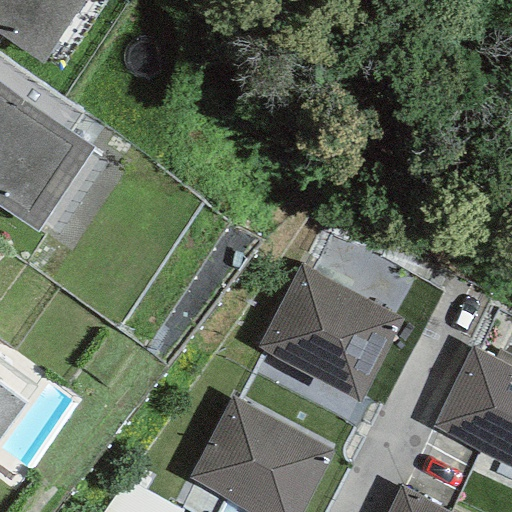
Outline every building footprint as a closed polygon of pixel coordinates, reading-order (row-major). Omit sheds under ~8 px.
[(83,0),(0,0),(0,35),(42,64),(83,0)] [(93,148),(0,83),(0,207),(37,233),(93,148)] [(402,320),(299,265),(257,348),(357,404),(402,320)] [(511,368),(471,348),(432,428),(511,468),(511,368)] [(0,441),(26,406),(0,386),(0,441)] [(298,511),(331,453),(232,399),(189,478),(251,511),(298,511)] [(451,511),(401,485),(387,511),(451,511)]
